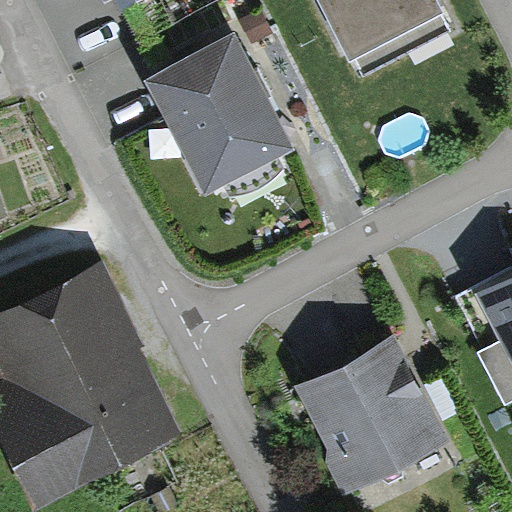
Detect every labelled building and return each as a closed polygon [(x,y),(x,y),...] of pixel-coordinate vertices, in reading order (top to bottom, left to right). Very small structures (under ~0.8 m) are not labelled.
[(459,13),(452,0),(344,0),(374,57),(459,13)] [(150,78),(207,186),(291,141),(233,33),(150,78)] [(0,311),(0,431),(34,502),(186,428),(105,260),(0,311)] [(511,277),(499,284),(511,309),(511,277)] [(296,381),(348,488),(450,439),(398,332),(296,381)]
